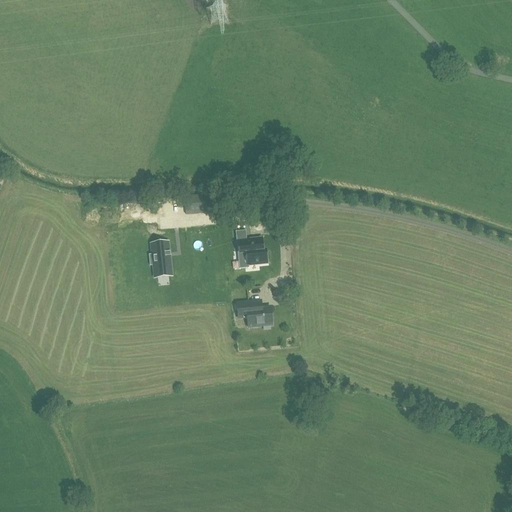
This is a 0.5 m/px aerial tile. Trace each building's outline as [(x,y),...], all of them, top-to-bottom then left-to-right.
[(210,213),(207,195),(184,197),(185,215),(210,213)] [(103,215),(108,322),(126,321),(122,214),(103,215)] [(202,289),(197,223),(168,225),(170,245),(177,244),(178,263),(184,263),(186,291),(202,289)] [(219,256),(229,255),(224,225),(205,228),(206,235),(215,234),(219,256)] [(246,231),(236,232),(238,252),(241,251),(241,257),(248,256),(249,265),(266,264),(265,251),(262,251),(261,238),(247,240),(246,231)] [(162,243),(146,245),(149,275),(165,273),(164,257),(164,252),(163,252),(162,243)] [(234,313),(233,301),(165,305),(166,317),(234,313)] [(247,318),(248,328),(272,325),(271,309),(258,311),(258,308),(249,309),(248,302),(237,303),(238,319),(247,318)]
